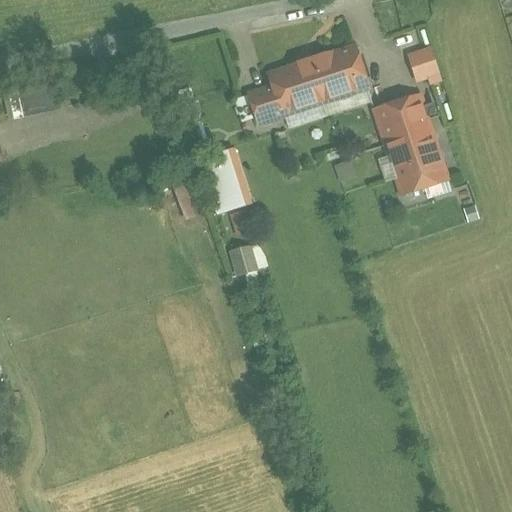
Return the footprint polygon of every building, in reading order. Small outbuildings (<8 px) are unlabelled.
[(413,87),(424,83),(426,88),(440,83),(428,48),(403,57),(413,87)] [(298,69),(272,77),(275,87),(284,115),(286,115),(368,88),(356,50),(331,59),(330,56),(297,66),(298,69)] [(275,87),(251,95),(261,127),(287,118),(286,115),(284,115),(275,87)] [(422,97),(376,112),(404,197),(449,182),(422,97)] [(210,216),(248,209),(236,151),(198,159),(210,216)] [(183,222),(199,216),(182,173),(166,179),(183,222)] [(228,253),(234,278),(266,270),(260,244),(228,253)]
